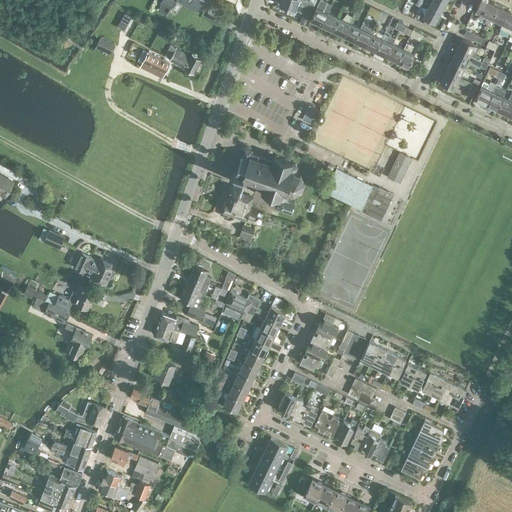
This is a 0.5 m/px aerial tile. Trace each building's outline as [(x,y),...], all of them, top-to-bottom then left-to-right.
[(162,0),(161,3),(159,2),(156,8),(158,9),(158,10),(166,14),(175,0),(176,0),(198,11),(203,0),(162,0)] [(304,12),(309,2),(304,0),(281,0),(281,4),(295,9),(304,12)] [(440,12),(446,2),(442,0),(431,0),(429,6),(440,12)] [(488,16),(493,4),(485,0),(481,0),(475,13),(481,15),(482,13),(488,16)] [(309,2),(304,12),(309,15),(315,4),(309,2)] [(328,12),(332,4),(327,2),(323,9),(317,6),(311,18),(322,24),(328,12)] [(499,21),(504,9),(493,4),(488,16),(499,21)] [(435,23),(440,12),(429,6),(423,16),(435,23)] [(507,32),(511,22),(511,12),(504,9),(499,21),(503,23),(500,28),(507,32)] [(333,29),(339,17),(328,12),(322,24),(333,29)] [(350,22),(353,16),(348,14),(343,19),(339,17),(333,29),(344,34),(350,22)] [(355,40),(361,27),(350,22),(344,34),(355,40)] [(365,45),(373,28),(363,23),(361,27),(355,40),(365,45)] [(376,50),(382,38),(384,34),(373,28),(365,45),(376,50)] [(421,40),(424,34),(413,29),(410,35),(421,40)] [(480,43),(483,38),(465,29),(463,35),(480,43)] [(167,35),(161,31),(158,36),(165,39),(167,35)] [(393,43),(395,38),(388,35),(386,40),(382,38),(376,50),(387,55),(393,43)] [(104,49),(112,52),(115,44),(100,38),(96,48),(103,51),(104,49)] [(470,55),(475,44),(463,38),(457,49),(470,55)] [(409,66),(415,53),(411,52),(414,46),(407,42),(404,48),(398,61),(409,66)] [(398,61),(404,48),(393,43),(387,55),(398,61)] [(190,57),(170,45),(164,56),(194,72),(201,59),(192,54),(190,57)] [(465,66),(470,55),(457,49),(452,60),(465,66)] [(162,77),(169,62),(148,52),(141,67),(162,77)] [(459,76),(465,66),(452,60),(447,70),(459,76)] [(473,83),(459,76),(447,70),(442,81),(454,87),(457,81),(471,87),(468,94),(473,96),(478,86),(473,83)] [(486,103),(495,85),(496,83),(490,80),(487,88),(481,85),(475,98),(486,103)] [(497,108),(503,96),(504,93),(499,90),(500,88),(495,85),(486,103),(497,108)] [(508,114),(511,104),(511,92),(508,99),(503,96),(497,108),(508,114)] [(273,159),(251,152),(252,150),(245,148),(242,155),(241,155),(236,171),(234,170),(230,180),(238,183),(237,185),(254,191),(256,186),(262,188),(261,192),(279,198),(276,207),(290,212),(293,202),(288,200),(291,192),(293,193),(294,194),(295,194),(295,193),(297,191),(300,189),(301,190),(302,190),(301,188),(302,185),(303,182),(305,182),(305,181),(303,181),(302,178),(301,175),(302,174),(301,173),(300,174),(294,172),(294,170),(296,169),(297,166),(296,162),(275,155),(273,159)] [(400,182),(411,157),(399,152),(387,176),(400,182)] [(379,189),(336,168),(325,191),(359,207),(358,210),(367,214),(369,212),(382,218),(395,191),(382,184),(379,189)] [(0,193),(5,196),(14,182),(0,174),(0,193)] [(254,191),(237,185),(236,187),(233,186),(228,200),(226,199),(226,201),(224,202),(223,206),(224,207),(223,209),(225,209),(223,214),(224,216),(229,218),(232,217),(233,212),(246,217),(253,219),(256,210),(250,208),(248,207),(254,191)] [(243,225),(240,232),(252,235),(254,228),(243,225)] [(60,249),(66,236),(49,228),(43,241),(60,249)] [(81,251),(74,266),(85,271),(86,269),(93,273),(91,277),(105,283),(108,277),(110,278),(111,277),(114,272),(113,270),(111,270),(115,264),(100,257),(97,263),(90,260),(92,256),(81,251)] [(202,266),(203,263),(196,260),(195,263),(190,274),(209,282),(211,277),(205,274),(207,268),(202,266)] [(204,294),(209,282),(190,274),(185,285),(204,294)] [(227,289),(227,288),(231,279),(226,276),(221,287),(227,289)] [(37,289),(28,285),(24,292),(33,297),(37,289)] [(199,306),(202,299),(204,294),(185,285),(180,297),(193,302),(193,303),(191,302),(186,314),(202,320),(207,309),(199,306)] [(73,291),(69,300),(72,301),(75,302),(87,308),(93,296),(86,293),(87,289),(79,286),(76,292),(73,291)] [(37,289),(34,295),(40,298),(43,292),(37,289)] [(231,290),(226,302),(239,308),(247,312),(249,308),(251,303),(257,306),(261,299),(249,293),(246,297),(245,297),(231,290)] [(44,312),(65,321),(70,311),(67,310),(72,301),(69,300),(59,295),(52,292),(48,301),(49,302),(44,312)] [(36,307),(44,311),(48,302),(40,298),(36,307)] [(238,318),(239,314),(241,312),(234,309),(226,305),(223,312),(238,318)] [(279,323),(285,311),(271,305),(265,316),(279,323)] [(181,324),(175,321),(176,317),(162,312),(158,323),(179,331),(184,332),(184,331),(194,335),(198,326),(183,320),(181,324)] [(334,332),(340,319),(334,317),(326,312),(321,323),(318,321),(315,328),(318,330),(332,336),(330,334),(331,330),(334,332)] [(274,334),(279,323),(265,316),(260,327),(274,334)] [(86,346),(87,345),(89,344),(90,342),(89,339),(92,334),(67,323),(65,328),(74,332),(71,339),(73,340),(68,351),(80,356),(85,346),(86,346)] [(175,341),(179,331),(158,323),(154,333),(163,337),(162,338),(168,340),(168,339),(175,341)] [(269,345),(274,334),(260,327),(255,338),(269,345)] [(347,343),(348,342),(353,332),(347,329),(342,340),(347,343)] [(332,336),(318,330),(316,334),(313,332),(310,339),(313,340),(324,346),(326,341),(329,343),(332,336)] [(354,345),(359,335),(353,332),(348,342),(354,345)] [(200,341),(201,339),(195,337),(186,333),(179,351),(189,354),(194,339),(200,341)] [(361,348),(366,338),(359,335),(354,345),(361,348)] [(264,356),(269,345),(255,338),(249,349),(264,356)] [(324,346),(313,340),(311,344),(308,343),(305,350),(307,352),(322,358),(319,357),(321,352),(324,354),(327,347),(324,346)] [(344,348),(347,343),(342,340),(339,346),(344,348)] [(371,362),(379,345),(369,341),(361,357),(371,362)] [(0,350),(9,356),(13,350),(0,342),(0,350)] [(350,355),(354,345),(348,342),(347,343),(344,348),(343,351),(350,355)] [(356,358),(361,348),(354,345),(350,355),(356,358)] [(380,366),(388,349),(379,345),(371,362),(380,366)] [(258,367),(264,356),(249,349),(244,360),(258,367)] [(388,370),(397,354),(388,349),(380,366),(388,370)] [(212,363),(215,354),(206,350),(202,359),(212,363)] [(180,367),(184,358),(164,351),(153,378),(168,383),(175,365),(180,367)] [(322,358),(307,352),(305,355),(303,354),(299,361),(313,368),(316,364),(318,365),(322,358)] [(230,367),(235,355),(229,353),(224,364),(230,367)] [(398,375),(406,358),(397,354),(388,370),(398,375)] [(336,365),(339,359),(334,356),(331,363),(336,365)] [(253,378),(258,367),(244,360),(239,371),(253,378)] [(409,383),(417,365),(408,361),(400,378),(409,383)] [(331,376),(336,366),(336,365),(331,363),(326,374),(331,376)] [(418,387),(426,370),(417,365),(409,383),(418,387)] [(336,379),(342,369),(336,366),(331,376),(336,379)] [(432,391),(439,374),(430,369),(422,386),(432,391)] [(248,388),(253,378),(239,371),(234,382),(248,388)] [(302,384),(306,377),(294,372),(291,379),(302,384)] [(441,395),(448,378),(439,374),(432,391),(441,395)] [(221,389),(225,378),(219,375),(217,379),(214,386),(221,389)] [(363,388),(366,383),(355,378),(353,383),(363,388)] [(450,399),(457,382),(448,378),(441,395),(450,399)] [(242,399),(248,388),(234,382),(228,393),(242,399)] [(459,403),(467,386),(457,382),(450,399),(459,403)] [(361,393),(363,388),(353,383),(350,388),(361,393)] [(374,393),(377,388),(366,383),(363,388),(374,393)] [(392,387),(383,383),(380,388),(389,393),(392,387)] [(133,387),(130,395),(137,398),(136,401),(147,405),(144,413),(157,418),(174,425),(169,435),(170,436),(190,448),(195,451),(199,441),(201,436),(196,434),(197,431),(190,429),(194,418),(162,405),(164,400),(174,404),(177,398),(164,393),(161,399),(160,398),(133,387)] [(359,398),(361,393),(350,388),(348,393),(359,398)] [(372,398),(374,393),(363,388),(361,393),(372,398)] [(288,414),(290,411),(295,400),(291,398),(292,395),(285,391),(278,405),(283,407),(281,410),(288,414)] [(237,411),(242,399),(228,393),(223,404),(237,411)] [(369,403),(372,398),(361,393),(359,398),(369,403)] [(299,419),(300,416),(305,405),(302,403),(303,400),(296,397),(295,400),(290,411),(294,413),(292,416),(299,419)] [(64,416),(65,416),(74,421),(76,417),(87,421),(99,425),(106,407),(88,401),(83,414),(78,414),(68,409),(66,412),(64,416)] [(310,424),(317,410),(312,408),(314,405),(307,402),(305,405),(300,416),(304,418),(303,421),(310,424)] [(213,414),(216,407),(208,403),(205,411),(213,414)] [(59,404),(57,408),(61,410),(59,413),(64,416),(66,412),(68,409),(59,404)] [(403,417),(406,412),(395,406),(392,412),(403,417)] [(324,431),(326,428),(331,417),(326,415),(327,412),(321,409),(314,423),(319,425),(317,428),(324,431)] [(450,421),(453,415),(444,411),(441,417),(450,421)] [(400,422),(403,417),(392,412),(390,417),(394,419),(400,422)] [(335,436),(337,434),(342,423),(337,421),(339,417),(332,414),(331,417),(326,428),(330,430),(328,433),(335,436)] [(122,415),(114,437),(157,455),(157,454),(170,459),(174,450),(187,455),(190,448),(170,436),(169,435),(122,415)] [(208,417),(204,424),(217,430),(220,422),(221,420),(208,415),(208,417)] [(0,425),(7,429),(10,423),(0,417),(0,425)] [(346,442),(356,421),(352,419),(350,423),(343,420),(342,423),(337,434),(341,436),(339,438),(346,442)] [(440,442),(443,434),(441,433),(444,428),(424,419),(418,431),(440,442)] [(91,447),(97,431),(81,425),(78,434),(74,433),(74,432),(66,429),(64,435),(72,438),(71,439),(75,440),(91,447)] [(368,432),(370,428),(364,425),(363,429),(357,426),(350,440),(355,442),(354,445),(361,449),(362,446),(369,432),(368,432)] [(436,449),(440,442),(418,431),(413,443),(432,453),(434,448),(436,449)] [(48,459),(50,456),(48,454),(36,449),(42,438),(31,432),(23,447),(34,453),(39,455),(48,459)] [(378,440),(373,438),(375,435),(369,432),(362,446),(366,448),(364,450),(372,454),(373,451),(380,437),(379,437),(378,440)] [(285,450),(288,444),(271,436),(268,442),(285,450)] [(382,459),(389,445),(385,443),(386,440),(380,437),(373,451),(377,453),(376,456),(382,459)] [(72,447),(67,445),(67,444),(53,439),(51,447),(86,460),(91,447),(75,440),(72,447)] [(282,456),(285,450),(268,442),(265,448),(282,456)] [(428,466),(432,459),(430,458),(432,453),(413,443),(407,455),(428,466)] [(114,445),(110,457),(124,463),(127,456),(136,460),(138,455),(114,445)] [(84,468),(86,460),(51,447),(56,454),(69,458),(68,461),(73,463),(73,464),(84,468)] [(279,462),(282,456),(265,448),(262,453),(279,462)] [(107,469),(103,479),(145,496),(150,484),(149,483),(152,477),(153,478),(160,460),(140,451),(138,454),(140,455),(134,470),(131,476),(139,479),(137,484),(131,481),(129,486),(126,484),(124,484),(125,481),(120,479),(121,475),(107,469)] [(277,467),(279,462),(262,453),(260,459),(277,467)] [(425,473),(428,466),(407,455),(401,468),(420,477),(423,472),(425,473)] [(274,473),(277,467),(260,459),(257,465),(274,473)] [(57,465),(48,460),(44,468),(54,472),(59,474),(62,466),(58,464),(57,465)] [(271,478),(274,473),(257,465),(254,470),(271,478)] [(9,469),(20,474),(21,471),(11,466),(10,466),(9,469)] [(77,485),(82,473),(64,466),(60,478),(77,485)] [(268,484),(271,478),(254,470),(252,476),(268,484)] [(74,493),(76,486),(62,480),(56,477),(49,474),(46,482),(74,493)] [(266,490),(268,484),(252,476),(249,482),(266,490)] [(103,479),(99,488),(114,494),(119,496),(120,493),(126,495),(128,492),(133,494),(133,493),(145,497),(145,496),(103,479)] [(316,500),(323,484),(311,479),(304,495),(316,500)] [(71,500),(74,493),(46,482),(43,489),(71,500)] [(327,505),(335,489),(323,484),(316,500),(327,505)] [(275,496),(278,492),(279,489),(275,487),(274,490),(270,495),(275,496)] [(68,508),(71,500),(43,489),(40,497),(68,508)] [(339,511),(346,495),(335,489),(327,505),(339,511)] [(23,504),(26,497),(12,490),(8,497),(23,504)] [(403,511),(405,511),(411,501),(396,494),(390,506),(403,511)] [(341,511),(351,511),(357,500),(346,495),(339,511),(341,511)] [(58,511),(66,511),(68,508),(40,497),(37,503),(51,508),(50,509),(58,511)] [(141,511),(143,509),(141,508),(146,501),(139,497),(128,511),(141,511)] [(366,511),(369,506),(357,500),(351,511),(366,511)] [(0,501),(0,510),(3,511),(32,511),(28,511),(22,509),(6,503),(0,501)]
